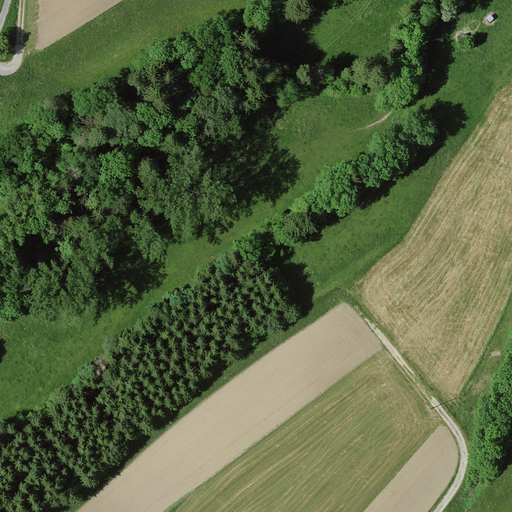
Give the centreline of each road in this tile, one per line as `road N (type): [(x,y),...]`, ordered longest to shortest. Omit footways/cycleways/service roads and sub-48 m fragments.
road 1 (track): [(436,511),(467,459),(459,430),(355,301)]
road 2 (track): [(21,44),(75,65),(156,80),(228,68)]
